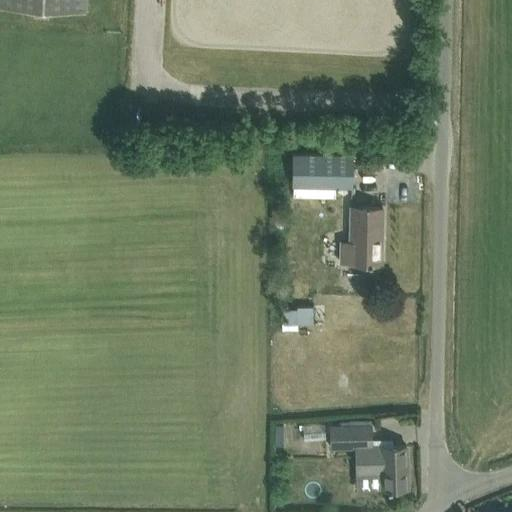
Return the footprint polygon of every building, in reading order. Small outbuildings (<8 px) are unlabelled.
[(86,0),(0,0),(0,5),(86,10),(86,0)] [(291,154),(291,185),(352,186),(352,154),(333,154),(291,154)] [(341,264),(372,264),(372,263),(382,263),(383,207),(350,206),(350,242),(341,242),(341,264)] [(297,322),(313,322),(314,322),(314,307),(298,306),(297,322)] [(388,490),(392,489),(391,488),(408,487),(406,445),(372,446),(371,424),(331,425),(332,449),(356,448),(357,474),(380,474),(380,488),(388,488),(388,490)]
